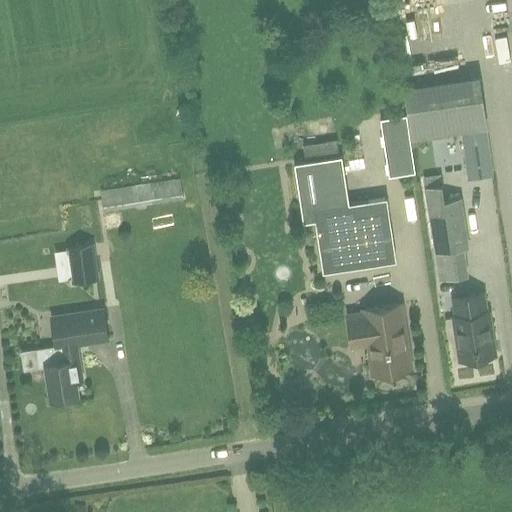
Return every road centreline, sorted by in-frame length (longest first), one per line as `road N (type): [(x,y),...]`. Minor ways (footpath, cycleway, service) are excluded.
road 1 (unclassified): [(511,412),(0,490)]
road 2 (unknown): [(434,424),(401,219),(373,178),(366,145)]
